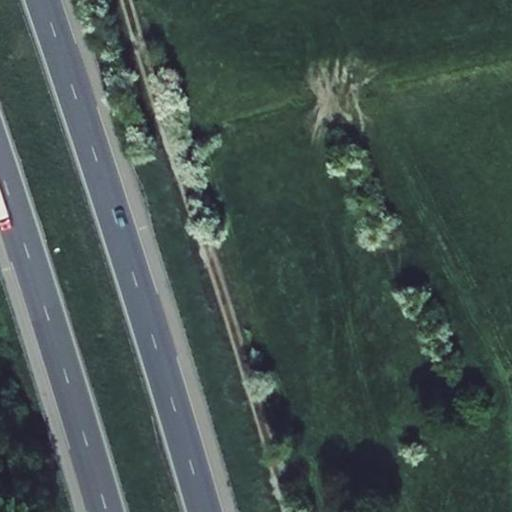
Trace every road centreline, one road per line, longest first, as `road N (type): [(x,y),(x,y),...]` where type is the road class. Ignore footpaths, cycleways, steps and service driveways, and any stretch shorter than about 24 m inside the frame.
road 1 (track): [(273,511),(107,0)]
road 2 (motorway): [(205,511),(42,0)]
road 3 (motorway): [(0,171),(105,511)]
